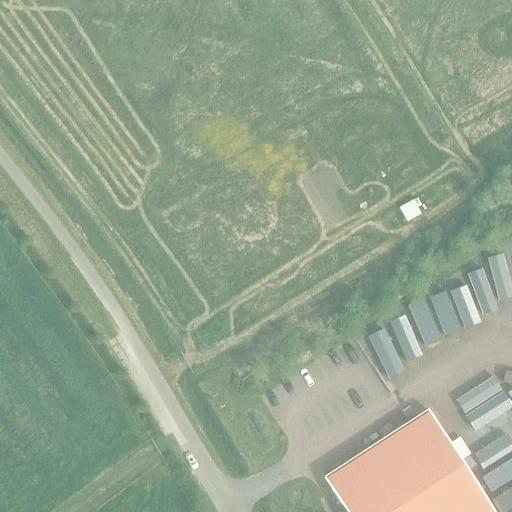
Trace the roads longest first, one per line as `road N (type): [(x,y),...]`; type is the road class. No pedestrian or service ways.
road 1 (unclassified): [(229,511),(135,351),(0,161)]
road 2 (unknown): [(310,452),(289,414),(363,371)]
